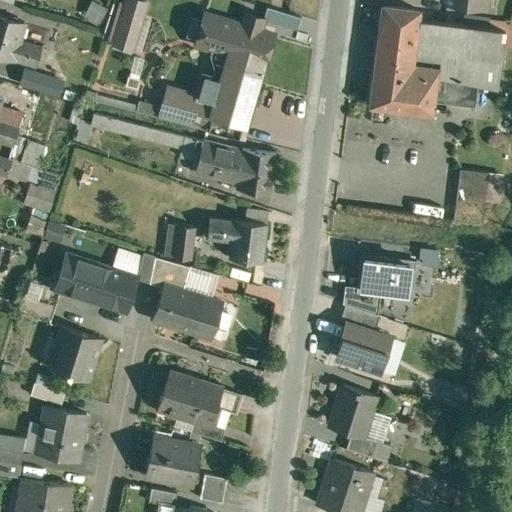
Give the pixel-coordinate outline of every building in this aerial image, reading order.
[(89,0),(82,15),(98,23),(105,8),(89,0)] [(147,2),(139,0),(127,0),(114,43),(133,48),(147,2)] [(505,28),(418,18),(419,9),(384,4),(371,103),(433,111),(435,97),(475,102),(478,85),(498,87),(505,28)] [(300,16),(267,6),(264,17),(296,27),(300,16)] [(25,21),(0,13),(0,54),(14,59),(15,57),(38,64),(43,47),(20,40),(25,21)] [(209,98),(168,86),(163,105),(139,99),(137,110),(244,137),(274,33),(261,29),(264,18),(248,13),(244,24),(206,13),(197,43),(215,48),(213,53),(217,69),(209,98)] [(14,83),(55,96),(60,79),(20,66),(14,83)] [(204,139),(94,111),(91,123),(183,147),(181,155),(199,160),(204,139)] [(20,125),(0,119),(0,137),(15,142),(20,125)] [(243,149),(204,139),(199,160),(196,170),(239,180),(238,187),(272,192),(273,188),(276,167),(278,152),(243,147),(243,149)] [(13,159),(0,154),(0,169),(9,173),(13,159)] [(488,173),(461,169),(454,220),(481,223),(488,173)] [(269,209),(247,206),(246,218),(268,220),(269,209)] [(234,218),(210,214),(207,235),(231,239),(234,218)] [(246,218),(234,216),(234,218),(231,239),(229,254),(263,258),(268,220),(246,218)] [(27,217),(24,230),(38,233),(41,220),(27,217)] [(41,235),(56,241),(62,225),(47,219),(41,235)] [(177,224),(169,223),(168,235),(176,236),(177,224)] [(193,226),(177,224),(176,236),(173,255),(190,257),(193,226)] [(12,245),(0,241),(0,242),(0,267),(4,269),(6,270),(7,268),(13,247),(14,245),(12,245)] [(156,253),(144,250),(137,274),(137,276),(150,281),(156,255),(156,253)] [(113,266),(68,252),(57,285),(62,286),(61,287),(126,308),(137,276),(137,274),(136,274),(135,276),(112,268),(113,266)] [(356,285),(356,290),(380,293),(412,297),(416,258),(360,252),(356,285)] [(191,264),(156,255),(150,281),(164,285),(165,281),(183,287),(191,264)] [(57,285),(31,276),(25,293),(56,303),(61,287),(62,286),(57,285)] [(183,287),(165,281),(164,285),(153,317),(213,336),(224,300),(183,287)] [(345,283),(342,301),(345,302),(377,313),(380,293),(356,290),(356,285),(345,283)] [(56,303),(25,293),(21,307),(52,317),(56,303)] [(339,319),(345,321),(346,320),(374,329),(379,313),(377,313),(345,302),(339,319)] [(343,334),(336,355),(379,369),(390,334),(374,329),(346,320),(345,321),(341,334),(343,334)] [(101,336),(63,323),(58,338),(63,340),(55,366),(68,370),(67,371),(88,378),(96,354),(94,354),(100,337),(101,337),(101,336)] [(224,386),(171,369),(159,405),(196,417),(212,422),(212,421),(218,405),(224,386)] [(64,389),(34,380),(30,392),(61,401),(64,389)] [(376,393),(343,382),(330,425),(350,432),(363,436),(363,435),(376,393)] [(244,392),(224,386),(218,405),(231,410),(238,412),(244,392)] [(87,411),(46,403),(38,450),(79,457),(87,411)] [(231,410),(218,405),(212,421),(226,426),(231,410)] [(212,422),(196,417),(192,428),(222,438),(226,426),(212,421),(212,422)] [(363,436),(350,432),(346,446),(372,455),(377,440),(363,435),(363,436)] [(202,443),(155,435),(148,473),(195,481),(202,443)] [(24,450),(0,446),(0,459),(22,463),(24,450)] [(357,511),(372,469),(333,456),(317,502),(340,510),(347,511),(357,511)] [(22,463),(0,459),(0,471),(20,475),(22,463)] [(227,476),(206,472),(201,495),(223,499),(227,476)] [(71,482),(25,475),(21,498),(26,498),(23,511),(65,511),(66,510),(65,510),(68,485),(71,485),(71,482)] [(178,490),(152,485),(150,499),(174,503),(175,502),(176,502),(178,490)] [(176,502),(175,502),(174,503),(172,511),(214,511),(215,510),(176,502)]
